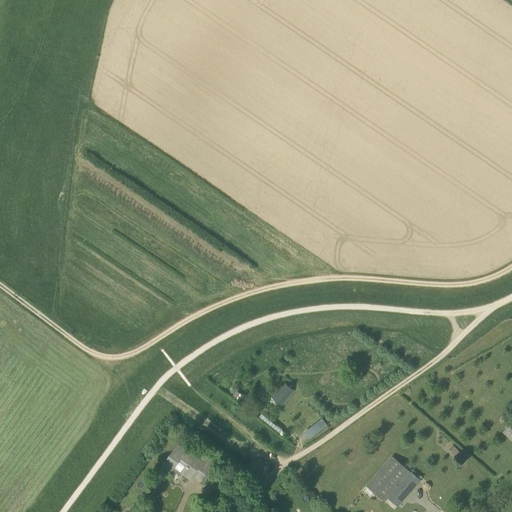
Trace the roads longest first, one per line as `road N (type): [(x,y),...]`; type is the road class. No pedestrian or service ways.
road 1 (track): [(511,266),(463,284),(332,277),(263,289),(113,358),(88,352),(0,286)]
road 2 (track): [(496,306),(442,355),(286,465),(189,386)]
road 3 (track): [(496,306),(448,314),(304,311),(229,334),(176,368)]
road 4 (track): [(176,368),(63,511)]
